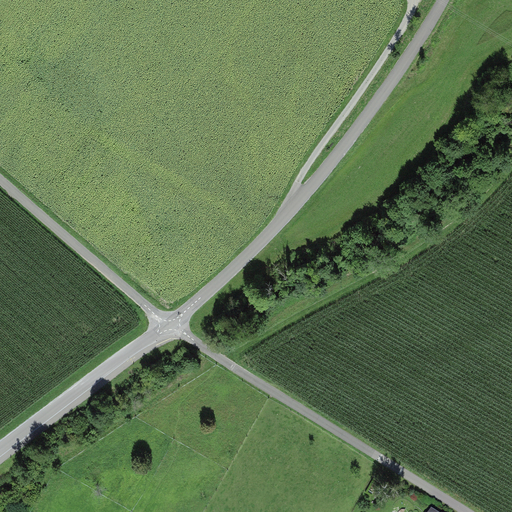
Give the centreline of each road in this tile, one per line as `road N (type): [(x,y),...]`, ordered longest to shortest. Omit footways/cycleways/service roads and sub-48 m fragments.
road 1 (tertiary): [(170,325),(286,216),(445,0)]
road 2 (track): [(511,150),(463,201),(391,254),(214,354)]
road 3 (unclassified): [(170,325),(468,511)]
road 4 (track): [(415,0),(297,185),(286,216)]
road 5 (unclassified): [(0,178),(170,325)]
road 6 (tertiary): [(0,454),(170,325)]
